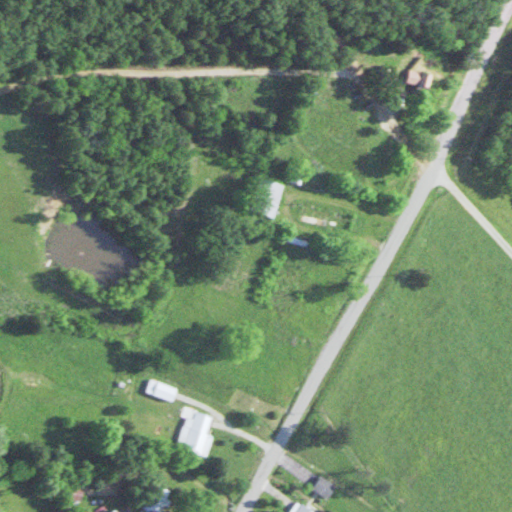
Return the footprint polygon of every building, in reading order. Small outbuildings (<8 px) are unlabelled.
[(392,91),(412,99),(421,78),(401,70),(392,91)] [(237,211),(260,220),(273,187),(249,178),(237,211)] [(338,212),(293,209),(293,224),(337,227),(338,212)] [(204,416),(179,409),(169,448),(197,457),(203,435),(199,434),(204,416)] [(315,498),(325,487),(312,475),(302,487),(315,498)] [(154,511),(162,491),(140,484),(130,511),(154,511)] [(301,511),(289,503),(282,511),(301,511)]
